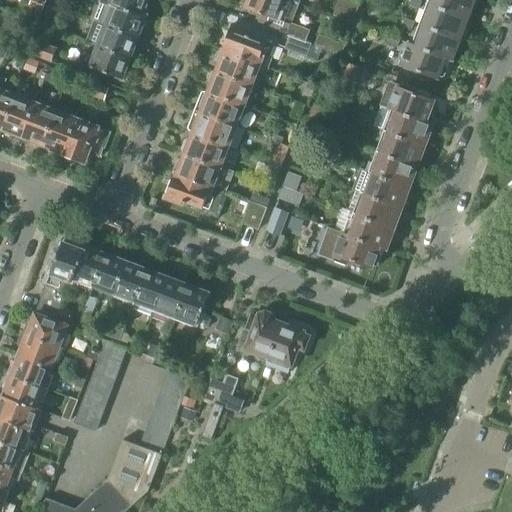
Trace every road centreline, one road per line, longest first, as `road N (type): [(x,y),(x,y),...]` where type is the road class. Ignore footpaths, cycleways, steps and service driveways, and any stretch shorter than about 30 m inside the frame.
road 1 (residential): [(116,213),(396,323)]
road 2 (residential): [(185,511),(396,323)]
road 3 (residential): [(116,213),(197,0)]
road 4 (residential): [(506,54),(448,213),(481,248)]
road 5 (residential): [(511,333),(497,348),(437,511)]
road 6 (residential): [(0,302),(46,187)]
